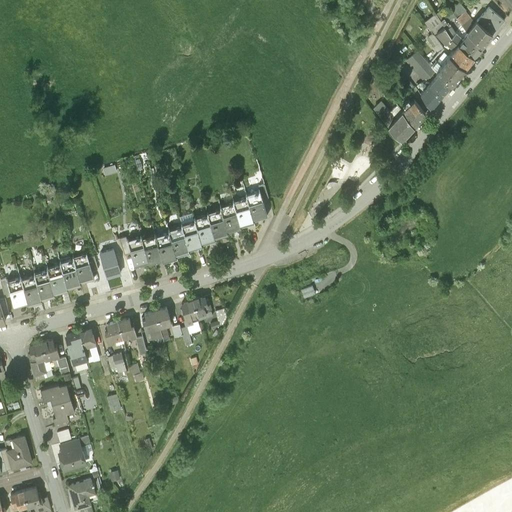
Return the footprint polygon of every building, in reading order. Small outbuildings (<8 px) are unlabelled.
[(460,0),(458,1),(460,4),(452,10),(457,17),(461,14),(461,13),(476,0),(460,0)] [(489,6),(480,17),(494,29),(504,18),(489,6)] [(474,23),(465,11),(461,14),(457,17),(467,31),(474,23)] [(444,26),(436,13),(428,20),(436,33),(444,26)] [(480,17),(474,23),(467,31),(482,44),(494,29),(480,17)] [(451,37),(450,36),(444,26),(436,33),(444,42),(445,41),(453,48),(448,53),(464,66),(473,55),(451,37)] [(482,44),(467,31),(461,39),(459,35),(455,31),(451,37),(473,55),(482,44)] [(464,66),(448,53),(439,42),(438,41),(425,57),(435,69),(439,72),(451,82),(464,66)] [(404,57),(410,64),(418,57),(412,51),(404,57)] [(451,82),(439,72),(430,82),(428,84),(440,94),(451,82)] [(440,94),(428,84),(430,82),(426,79),(417,90),(430,107),(440,94)] [(428,114),(413,99),(410,102),(407,99),(402,104),(406,107),(402,111),(417,125),(428,114)] [(394,119),(380,102),(373,108),(387,127),(394,119)] [(402,111),(394,119),(387,127),(401,141),(417,125),(402,111)] [(268,197),(264,184),(258,186),(259,191),(261,199),(268,197)] [(261,199),(259,191),(257,192),(257,191),(254,192),(254,193),(245,195),(246,197),(253,220),(266,217),(261,199)] [(246,197),(244,198),(243,197),(240,198),(241,199),(233,201),(233,202),(240,226),(253,222),(253,220),(246,197)] [(233,202),(231,203),(230,202),(228,203),(228,204),(220,206),(220,208),(227,232),(241,228),(240,226),(233,202)] [(220,208),(218,209),(217,208),(215,209),(215,210),(207,212),(207,214),(214,238),(228,234),(227,232),(220,208)] [(179,217),(181,223),(189,221),(192,220),(192,221),(195,220),(194,218),(193,213),(179,217)] [(214,238),(207,214),(205,215),(205,214),(202,215),(202,216),(194,218),(195,220),(201,243),(215,239),(214,238)] [(201,243),(195,220),(192,221),(192,220),(189,221),(181,223),(181,226),(188,249),(202,245),(201,243)] [(181,226),(179,227),(179,226),(176,227),(176,228),(168,230),(169,232),(175,255),(189,251),(188,249),(181,226)] [(166,231),(163,232),(163,233),(155,235),(162,259),(163,261),(176,257),(175,255),(169,232),(166,232),(166,231)] [(125,234),(118,236),(119,237),(124,253),(130,251),(127,240),(125,234)] [(155,234),(152,234),(149,235),(141,238),(148,261),(148,263),(162,259),(155,235),(155,234)] [(141,236),(138,237),(138,236),(135,236),(135,237),(127,240),(130,251),(134,265),(148,261),(141,238),(141,236)] [(113,248),(99,252),(107,277),(120,273),(113,248)] [(86,252),(84,253),(84,252),(80,253),(72,256),(73,258),(80,281),(94,277),(91,269),(87,256),(86,252)] [(94,255),(94,254),(87,256),(91,269),(98,268),(94,255)] [(73,258),(70,259),(70,258),(67,259),(68,260),(60,262),(60,263),(67,287),(80,283),(80,281),(73,258)] [(60,263),(58,264),(58,263),(54,264),(54,265),(47,267),(47,270),(54,293),(68,289),(67,287),(60,263)] [(47,270),(45,270),(42,270),(42,271),(34,274),(34,275),(41,299),(54,295),(54,293),(47,270)] [(34,275),(32,276),(32,275),(29,276),(29,277),(21,279),(28,303),(28,304),(42,301),(41,299),(34,275)] [(6,277),(0,278),(4,297),(11,295),(7,281),(6,277)] [(20,277),(18,278),(17,277),(15,278),(15,279),(7,281),(11,295),(14,306),(28,303),(21,279),(20,277)] [(312,287),(301,291),(304,300),(315,296),(312,287)] [(206,303),(204,297),(200,298),(200,297),(192,300),(198,321),(212,317),(208,302),(206,303)] [(192,300),(184,302),(185,303),(182,304),(183,307),(179,308),(181,314),(182,314),(185,325),(198,321),(192,300)] [(155,310),(162,337),(163,341),(169,339),(165,325),(171,323),(166,307),(155,310)] [(224,318),(223,309),(216,310),(218,320),(224,318)] [(144,313),(145,318),(142,319),(145,331),(150,329),(153,339),(162,337),(155,310),(144,313)] [(129,318),(126,319),(125,318),(117,321),(122,337),(130,335),(130,337),(137,335),(133,324),(131,324),(129,318)] [(117,321),(110,323),(110,324),(106,325),(108,330),(104,331),(108,343),(115,340),(114,339),(122,337),(117,321)] [(178,326),(173,327),(174,328),(172,329),(175,337),(182,335),(180,329),(180,327),(179,327),(178,326)] [(187,327),(180,329),(182,335),(185,346),(192,344),(187,327)] [(90,328),(79,331),(84,348),(95,344),(90,328)] [(79,331),(65,335),(74,364),(87,360),(84,348),(79,331)] [(142,336),(135,337),(139,349),(145,347),(142,336)] [(58,337),(45,341),(50,360),(64,356),(58,337)] [(55,376),(45,341),(28,346),(38,381),(55,376)] [(121,353),(112,356),(115,366),(124,364),(121,353)] [(112,356),(107,357),(110,368),(115,366),(112,356)] [(135,379),(143,377),(138,361),(130,364),(135,379)] [(66,384),(59,387),(59,385),(40,390),(43,400),(50,398),(55,417),(53,418),(55,425),(66,422),(64,416),(67,415),(67,414),(74,411),(66,384)] [(112,411),(122,408),(116,391),(106,394),(112,411)] [(59,438),(71,434),(68,426),(56,430),(59,438)] [(24,435),(5,441),(6,447),(0,448),(0,449),(4,463),(6,470),(31,462),(24,435)] [(88,435),(76,438),(79,446),(90,442),(88,435)] [(76,438),(60,443),(62,451),(79,446),(76,438)] [(62,451),(59,452),(64,468),(84,462),(79,446),(62,451)] [(90,478),(68,484),(75,508),(79,507),(83,505),(90,503),(86,490),(93,488),(90,478)] [(36,487),(32,488),(31,487),(23,489),(27,506),(33,505),(35,511),(37,511),(45,510),(42,498),(40,494),(38,494),(36,487)] [(23,489),(14,492),(14,493),(10,494),(12,502),(10,502),(13,511),(19,509),(27,506),(23,489)] [(47,496),(42,498),(45,510),(51,508),(47,496)]
